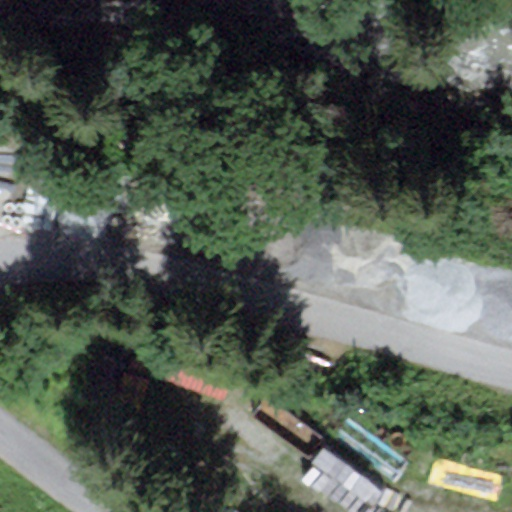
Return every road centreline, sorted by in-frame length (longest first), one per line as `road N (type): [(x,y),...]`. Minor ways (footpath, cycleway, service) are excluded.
road 1 (unclassified): [(511,384),(242,313),(0,277)]
road 2 (unclassified): [(96,511),(0,437)]
